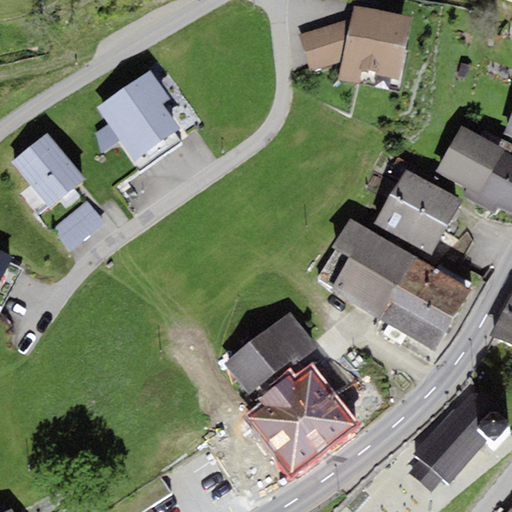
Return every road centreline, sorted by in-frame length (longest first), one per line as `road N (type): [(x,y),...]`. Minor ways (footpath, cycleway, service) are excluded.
road 1 (residential): [(276,0),(279,97),(259,135),(101,247),(64,282),(31,332)]
road 2 (secondary): [(511,267),(440,384),(272,511)]
road 3 (residential): [(219,0),(61,83),(0,125)]
